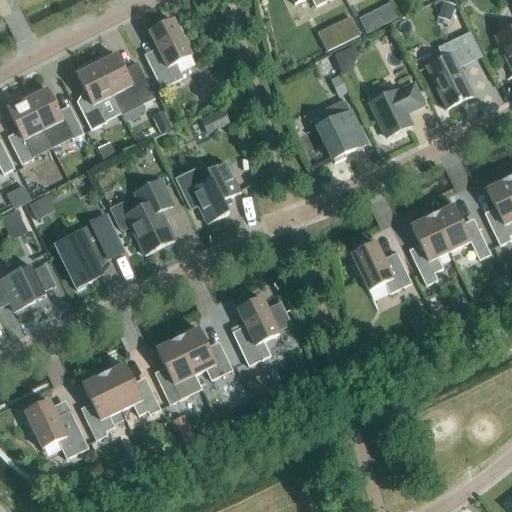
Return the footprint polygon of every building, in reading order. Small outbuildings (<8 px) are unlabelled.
[(291,0),(294,6),(306,0),(310,0),(315,9),(333,0),(291,0)] [(439,12),(451,16),(455,5),(443,1),(439,12)] [(511,30),(495,38),(511,72),(511,3),(511,4),(511,30)] [(377,10),(359,19),(367,34),(385,25),(377,10)] [(349,19),(333,27),(342,46),(359,38),(349,19)] [(191,58),(173,22),(149,34),(157,50),(144,57),(161,91),(183,80),(176,66),(191,58)] [(426,69),(447,111),(473,98),(457,67),(470,61),(460,39),(438,50),(443,61),(426,69)] [(354,50),(333,59),(343,79),(349,76),(356,57),(354,50)] [(111,54),(94,62),(122,117),(155,101),(136,64),(123,71),(116,57),(113,58),(111,54)] [(80,75),(77,76),(90,104),(79,109),(91,133),(106,125),(105,121),(120,114),(121,117),(122,117),(94,62),(78,70),(80,75)] [(332,80),(340,97),(349,93),(341,75),(332,80)] [(390,84),(366,95),(370,104),(387,140),(411,128),(405,116),(424,107),(414,85),(395,94),(390,84)] [(42,89),(25,97),(43,133),(51,148),(70,138),(72,142),(84,136),(72,113),(61,119),(47,91),(44,93),(42,89)] [(11,110),(7,111),(21,139),(10,144),(21,167),(33,162),(34,157),(51,148),(43,133),(25,97),(8,105),(11,110)] [(345,102),(325,111),(331,123),(317,129),(334,165),(346,160),(344,156),(366,146),(345,102)] [(230,126),(222,110),(200,120),(208,136),(230,126)] [(160,136),(171,131),(162,115),(152,120),(160,136)] [(95,147),(103,162),(119,154),(111,139),(95,147)] [(0,170),(3,177),(14,171),(3,148),(0,149),(0,170)] [(240,195),(225,165),(200,177),(197,172),(177,182),(176,180),(175,181),(191,212),(192,212),(191,210),(197,207),(207,227),(229,216),(225,208),(231,205),(229,200),(240,195)] [(511,191),(507,181),(498,186),(486,192),(498,216),(487,221),(500,248),(511,243),(509,239),(511,237),(511,191)] [(136,199),(112,211),(124,234),(132,230),(145,257),(174,243),(160,214),(172,208),(160,183),(135,195),(136,199)] [(36,222),(56,212),(48,198),(29,208),(36,222)] [(465,232),(453,208),(432,218),(449,254),(470,244),(479,262),(491,257),(476,226),(465,232)] [(16,211),(0,219),(6,230),(21,222),(16,211)] [(57,247),(78,290),(100,279),(97,273),(108,260),(108,262),(123,254),(105,218),(91,225),(91,226),(76,233),(78,237),(57,247)] [(449,254),(432,218),(411,228),(422,252),(411,258),(426,288),(437,283),(434,276),(443,271),(438,260),(449,254)] [(384,261),(376,245),(351,257),(368,293),(384,286),(389,297),(411,286),(397,256),(397,255),(384,261)] [(31,268),(0,282),(0,285),(14,314),(46,298),(44,294),(54,289),(54,290),(55,289),(44,266),(43,267),(33,272),(31,268)] [(245,328),(231,335),(232,336),(232,335),(249,369),(271,358),(264,344),(279,337),(278,334),(292,328),(281,304),(267,311),(262,300),(237,312),(245,328)] [(416,338),(434,329),(428,316),(410,325),(416,338)] [(198,331),(177,341),(195,377),(206,372),(211,383),(233,373),(221,349),(210,355),(198,331)] [(177,341),(156,351),(168,375),(157,381),(170,408),(202,392),(195,377),(177,341)] [(125,367),(104,377),(121,413),(133,407),(138,418),(147,414),(149,418),(161,412),(147,385),(136,390),(125,367)] [(276,399),(263,370),(243,379),(256,409),(276,399)] [(121,413),(104,377),(82,387),(94,411),(83,416),(96,443),(107,438),(106,434),(115,430),(109,419),(121,413)] [(89,451),(72,417),(71,414),(71,413),(57,419),(49,403),(24,415),(42,451),(58,444),(66,462),(89,451)] [(250,406),(232,415),(236,424),(254,415),(250,406)] [(183,419),(173,425),(185,450),(187,453),(197,448),(195,444),(183,419)]
